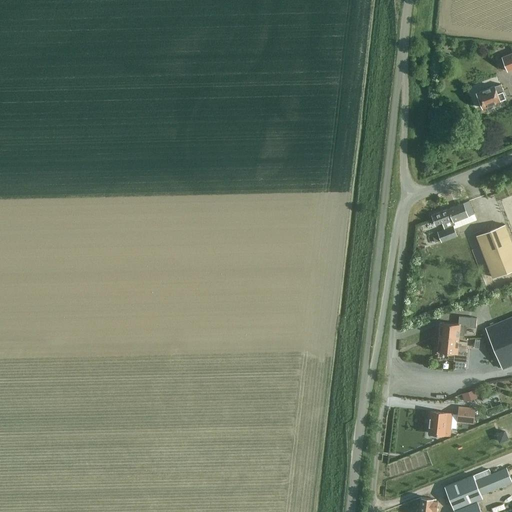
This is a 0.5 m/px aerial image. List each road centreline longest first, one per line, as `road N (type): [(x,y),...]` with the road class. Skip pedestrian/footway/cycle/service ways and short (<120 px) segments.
road 1 (tertiary): [(399,66),(361,399)]
road 2 (residential): [(369,511),(400,215)]
road 3 (unclassified): [(361,399),(400,215)]
road 4 (unclassified): [(411,195),(399,66)]
road 5 (unknown): [(385,381),(511,368)]
